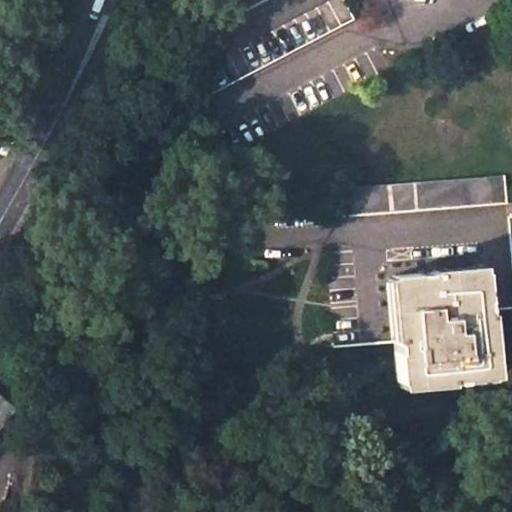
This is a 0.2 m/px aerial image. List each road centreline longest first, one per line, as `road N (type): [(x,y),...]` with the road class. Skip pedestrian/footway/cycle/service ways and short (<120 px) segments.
road 1 (tertiary): [(0,220),(47,142),(113,0)]
road 2 (residential): [(85,400),(133,511)]
